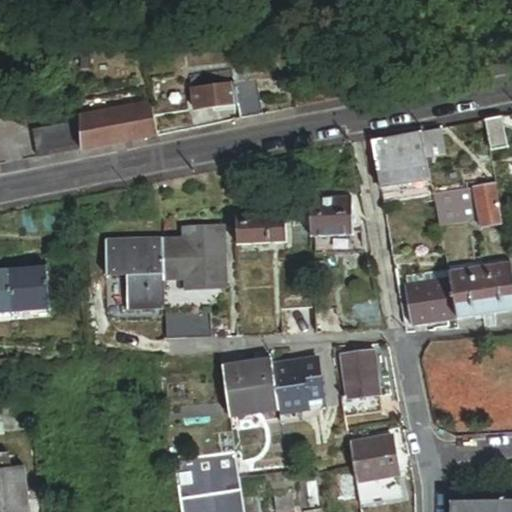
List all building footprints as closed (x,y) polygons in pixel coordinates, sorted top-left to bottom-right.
[(243,36),(214,36),(214,47),(243,46),(243,36)] [(90,58),(82,59),(82,68),(91,68),(90,58)] [(235,85),(234,74),(234,72),(191,77),(193,90),(235,85)] [(254,82),(235,85),(239,106),(240,110),(259,107),(254,82)] [(239,106),(235,85),(193,90),(196,113),(239,106)] [(81,125),(83,153),(159,137),(151,101),(80,115),(81,125)] [(242,120),(260,117),(259,107),(240,110),(242,120)] [(510,149),(504,119),(488,122),(493,152),(510,149)] [(83,153),(81,125),(63,129),(68,156),(83,153)] [(68,156),(63,129),(49,132),(54,159),(68,156)] [(54,159),(49,132),(35,135),(41,162),(54,159)] [(443,134),(425,137),(429,159),(447,156),(443,134)] [(425,137),(425,135),(373,145),(383,193),(434,183),(429,159),(425,137)] [(383,198),(435,188),(434,183),(383,193),(383,198)] [(504,224),(497,186),(477,188),(436,196),(442,228),(469,223),(473,225),(484,228),(504,224)] [(351,196),(312,199),(314,238),(353,236),(351,196)] [(159,206),(142,207),(143,219),(160,218),(159,206)] [(288,215),(237,218),(238,246),(289,244),(288,215)] [(183,241),(162,242),(164,280),(186,279),(186,290),(226,288),(222,227),(183,229),(183,241)] [(162,239),(106,243),(108,278),(128,276),(130,312),(166,309),(164,280),(162,242),(162,239)] [(511,310),(511,265),(482,270),(490,314),(511,310)] [(47,270),(10,273),(13,313),(51,310),(47,270)] [(460,318),(490,314),(482,270),(451,275),(452,278),(460,318)] [(0,314),(13,313),(10,273),(0,274),(0,314)] [(460,318),(452,278),(406,284),(415,325),(460,318)] [(339,309),(318,311),(320,335),(347,333),(346,324),(342,320),(340,320),(339,309)] [(51,310),(13,313),(14,318),(51,314),(51,310)] [(166,316),(168,342),(187,340),(213,331),(212,314),(166,316)] [(349,401),(345,402),(348,419),(384,414),(376,352),(343,357),(349,401)] [(320,359),(275,366),(281,405),(283,420),(314,416),(313,411),(328,408),(320,359)] [(275,366),(274,361),(223,369),(231,420),(254,416),(253,409),(281,405),(275,366)] [(314,416),(283,420),(285,429),(314,424),(328,408),(313,411),(314,416)] [(0,434),(34,430),(32,411),(0,414),(0,434)] [(396,439),(353,447),(357,470),(360,485),(403,477),(396,439)] [(176,462),(182,501),(243,492),(237,453),(176,462)] [(12,456),(0,457),(0,511),(32,511),(27,470),(14,471),(12,456)] [(331,511),(326,475),(300,479),(304,511),(331,511)] [(511,511),(511,482),(452,484),(452,511),(511,511)] [(183,511),(245,511),(244,498),(243,492),(182,501),(183,511)] [(245,511),(263,511),(261,497),(244,498),(245,511)]
